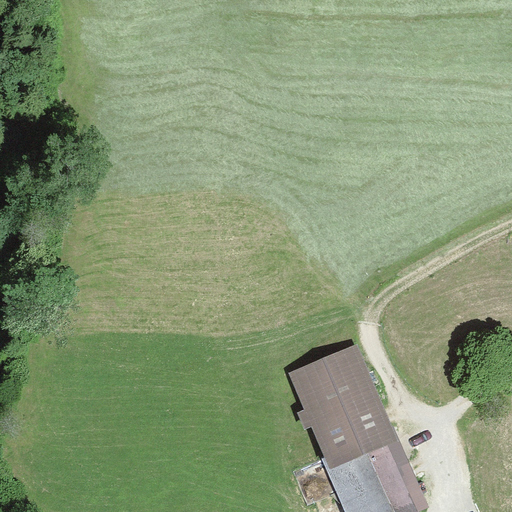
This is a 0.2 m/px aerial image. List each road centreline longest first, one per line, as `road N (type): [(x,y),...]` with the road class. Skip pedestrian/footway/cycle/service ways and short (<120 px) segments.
road 1 (track): [(440,511),(408,413),(365,333)]
road 2 (track): [(511,241),(383,300),(365,333)]
